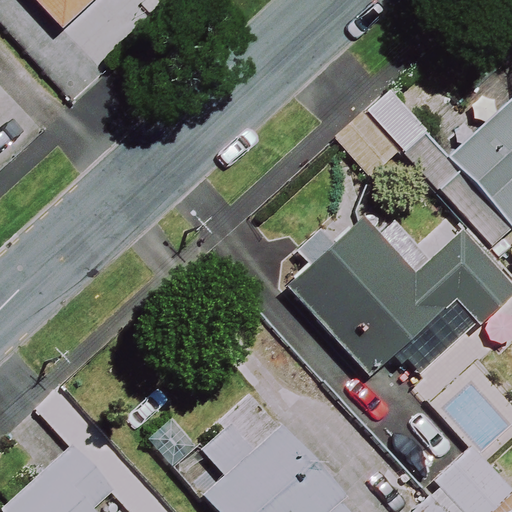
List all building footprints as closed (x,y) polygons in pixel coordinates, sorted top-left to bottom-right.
[(25,0),(56,34),(92,0),(25,0)] [(511,228),(511,72),(500,84),(510,94),(442,159),(380,95),(330,142),(367,181),(395,154),(488,251),(511,228)] [(405,283),(358,228),(283,292),(359,381),(448,306),(468,330),(506,298),(456,240),(405,283)] [(255,460),(220,425),(170,473),(208,511),(349,511),(278,438),(255,460)] [(0,511),(86,511),(106,494),(65,451),(0,511)] [(494,511),(509,498),(465,453),(420,496),(435,511),(494,511)]
